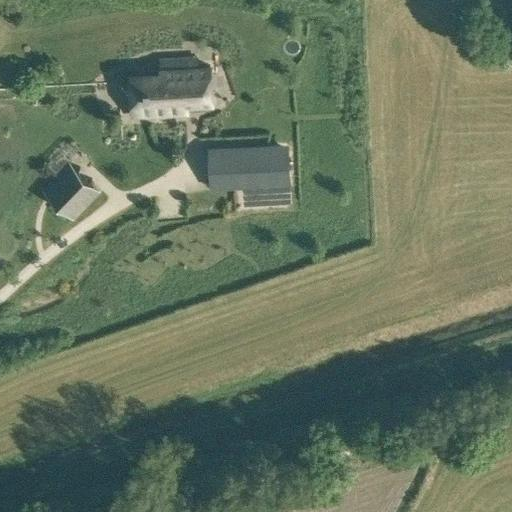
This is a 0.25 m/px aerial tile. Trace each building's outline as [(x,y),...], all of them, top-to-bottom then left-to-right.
[(111,20),(57,23),(58,48),(125,44),(123,10),(110,11),(111,20)] [(291,51),(243,60),(247,80),(295,71),(291,51)] [(210,65),(199,66),(184,67),(184,57),(161,59),(162,71),(131,73),(133,114),(187,112),(187,102),(212,101),(210,65)] [(240,140),(241,172),(288,169),(286,138),(254,139),(240,140)] [(65,184),(82,208),(107,191),(89,166),(65,184)]
